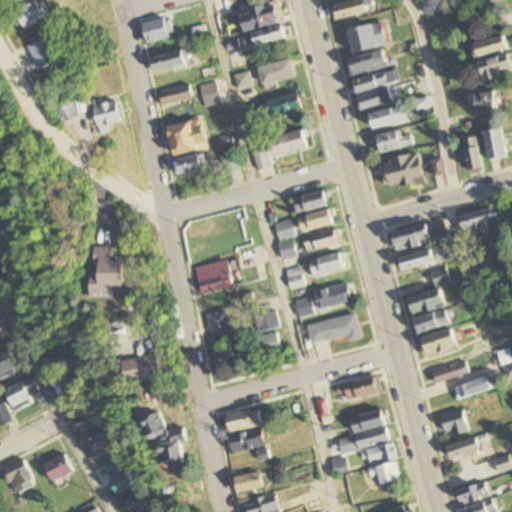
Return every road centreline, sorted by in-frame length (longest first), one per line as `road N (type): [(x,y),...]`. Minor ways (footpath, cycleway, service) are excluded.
road 1 (residential): [(438,511),(300,0)]
road 2 (residential): [(228,511),(117,0)]
road 3 (residential): [(165,214),(46,136),(0,47)]
road 4 (residential): [(0,303),(107,511)]
road 5 (residential): [(199,401),(393,354)]
road 6 (residential): [(165,214),(346,168)]
road 7 (residential): [(359,222),(511,180)]
